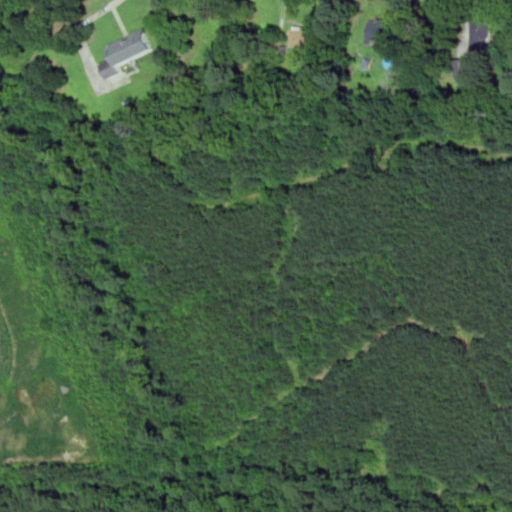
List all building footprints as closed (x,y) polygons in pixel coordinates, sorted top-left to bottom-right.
[(484,40),(493,40),(493,13),(473,13),(473,54),(484,54),(484,40)] [(398,44),(398,19),(370,18),(369,43),(398,44)] [(293,46),(318,46),(318,25),(293,25),(293,46)] [(111,43),(116,55),(102,61),(110,79),(128,71),(124,62),(156,49),(148,28),(111,43)] [(457,57),(457,77),(472,77),(472,57),(457,57)]
